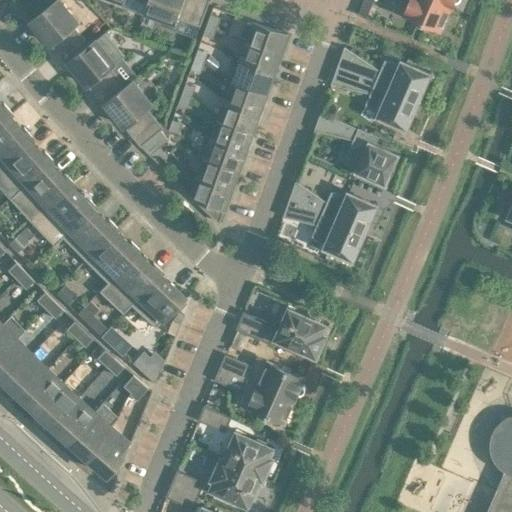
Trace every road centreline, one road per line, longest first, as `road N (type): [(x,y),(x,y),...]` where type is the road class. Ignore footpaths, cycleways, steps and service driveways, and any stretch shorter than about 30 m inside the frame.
road 1 (residential): [(233,281),(137,198),(0,47)]
road 2 (residential): [(233,281),(337,8)]
road 3 (residential): [(141,511),(233,281)]
